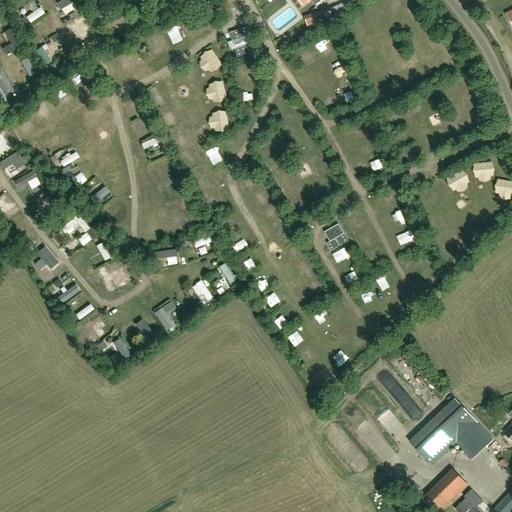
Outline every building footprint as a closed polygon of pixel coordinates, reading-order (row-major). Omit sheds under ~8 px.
[(67,16),(78,9),(74,2),(62,10),(67,16)] [(32,24),(47,13),(42,7),(28,18),(32,24)] [(323,10),(311,14),(313,18),(306,20),(307,25),(325,19),(323,10)] [(70,25),(78,38),(95,27),(87,14),(70,25)] [(238,54),(244,52),(245,54),(253,52),(252,49),(259,47),(252,26),(231,32),(238,54)] [(5,48),(9,55),(23,48),(14,29),(7,32),(13,44),(5,48)] [(156,40),(148,43),(153,58),(161,55),(156,40)] [(47,66),(53,62),(44,47),(38,50),(47,66)] [(313,48),(302,54),(305,60),(316,54),(313,48)] [(128,76),(121,57),(115,59),(122,78),(128,76)] [(132,69),(138,66),(135,59),(129,62),(132,69)] [(220,71),(207,70),(207,80),(220,80),(220,71)] [(240,79),(250,79),(250,71),(240,72),(240,79)] [(78,76),(72,79),(80,96),(86,94),(78,76)] [(211,98),(224,97),(224,87),(210,88),(211,98)] [(64,94),(58,97),(65,111),(71,108),(64,94)] [(135,98),(123,104),(126,110),(138,104),(135,98)] [(216,113),(221,124),(227,121),(231,130),(237,128),(229,108),(216,113)] [(147,115),(140,118),(150,138),(157,134),(147,115)] [(168,116),(160,119),(166,136),(174,133),(168,116)] [(132,123),(137,134),(145,130),(140,119),(132,123)] [(19,123),(13,126),(17,133),(22,130),(19,123)] [(219,132),(222,131),(224,134),(231,130),(227,124),(217,129),(219,132)] [(24,143),(39,135),(36,129),(21,137),(24,143)] [(198,139),(201,145),(216,137),(213,131),(198,139)] [(143,144),(145,150),(161,143),(158,137),(143,144)] [(47,154),(64,143),(61,138),(43,148),(47,154)] [(269,141),(262,148),(268,154),(275,147),(269,141)] [(1,163),(12,181),(18,177),(15,173),(29,165),(21,151),(1,163)] [(78,152),(61,161),(65,168),(81,158),(78,152)] [(156,172),(172,164),(169,158),(153,166),(156,172)] [(372,176),(386,170),(382,161),(368,166),(372,176)] [(189,170),(195,179),(203,173),(197,164),(189,170)] [(92,172),(80,180),(76,176),(72,179),(79,189),(96,177),(92,172)] [(164,195),(185,185),(181,178),(161,188),(164,195)] [(206,197),(215,192),(210,183),(201,187),(206,197)] [(314,192),(320,201),(327,196),(322,187),(314,192)] [(100,204),(110,192),(106,188),(96,200),(100,204)] [(33,202),(37,208),(52,197),(48,192),(33,202)] [(8,222),(22,210),(19,205),(4,217),(8,222)] [(181,209),(174,210),(179,228),(186,226),(181,209)] [(391,214),(395,224),(410,219),(406,209),(391,214)] [(117,226),(129,216),(125,211),(113,221),(117,226)] [(86,233),(91,229),(81,215),(62,229),(71,240),(84,230),(86,233)] [(157,215),(149,217),(155,239),(163,237),(157,215)] [(348,221),(356,234),(365,228),(357,215),(348,221)] [(284,230),(287,238),(296,234),(293,226),(284,230)] [(151,235),(153,229),(146,227),(144,233),(151,235)] [(85,243),(92,238),(88,233),(81,238),(85,243)] [(348,241),(344,234),(330,242),(327,244),(331,251),(348,241)] [(211,236),(195,243),(198,251),(214,244),(211,236)] [(97,259),(101,265),(115,256),(111,250),(97,259)] [(159,260),(178,257),(177,250),(158,252),(159,260)] [(243,262),(248,272),(257,268),(252,257),(243,262)] [(165,262),(157,263),(159,271),(166,270),(165,262)] [(107,267),(109,275),(126,271),(124,264),(107,267)] [(220,267),(231,288),(238,284),(228,264),(220,267)] [(52,278),(56,284),(71,273),(67,267),(52,278)] [(221,280),(215,283),(218,289),(224,286),(221,280)] [(193,286),(198,299),(204,297),(206,302),(212,300),(205,281),(193,286)] [(173,301),(180,309),(184,306),(189,314),(195,310),(183,294),(173,301)] [(203,301),(196,306),(200,312),(207,307),(203,301)] [(96,342),(110,333),(99,317),(86,325),(96,342)] [(151,343),(158,338),(144,319),(137,324),(151,343)] [(170,332),(175,329),(170,322),(165,325),(170,332)] [(123,339),(117,343),(127,360),(133,357),(123,339)] [(473,459),(493,440),(455,400),(410,443),(432,466),(457,443),(473,459)] [(388,426),(397,418),(393,415),(385,423),(388,426)] [(341,421),(328,427),(330,432),(335,430),(337,434),(345,430),(341,421)] [(441,511),(468,485),(451,468),(424,494),(441,511)] [(418,471),(411,477),(421,487),(428,481),(418,471)] [(511,511),(511,491),(493,511),(511,511)]
